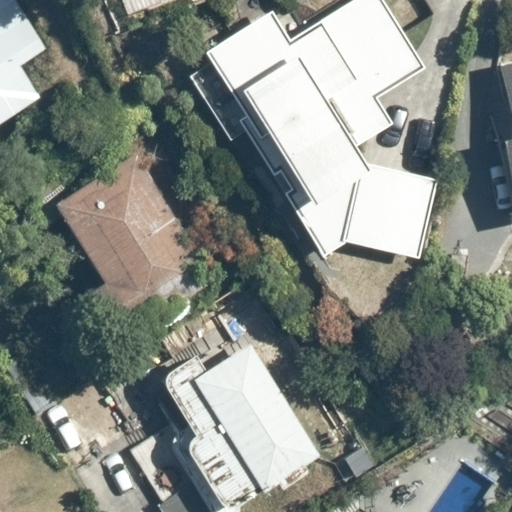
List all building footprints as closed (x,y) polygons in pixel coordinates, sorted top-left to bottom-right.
[(269,12),(197,50),(229,104),(237,99),(303,211),(291,220),(316,259),(343,246),(415,259),(432,179),(362,167),(351,146),(389,126),(379,108),(426,82),(382,0),(355,0),(300,29),(296,20),(279,29),(269,12)] [(0,128),(45,100),(18,58),(28,51),(0,7),(0,128)] [(496,136),(511,216),(511,65),(497,68),(509,133),(496,136)] [(179,263),(198,252),(141,156),(52,209),(97,285),(67,304),(103,364),(198,308),(190,295),(195,291),(179,263)] [(321,459),(239,327),(155,379),(190,435),(177,443),(219,511),(217,511),(251,511),(244,500),(268,486),(274,494),(309,472),(306,468),(321,459)]
